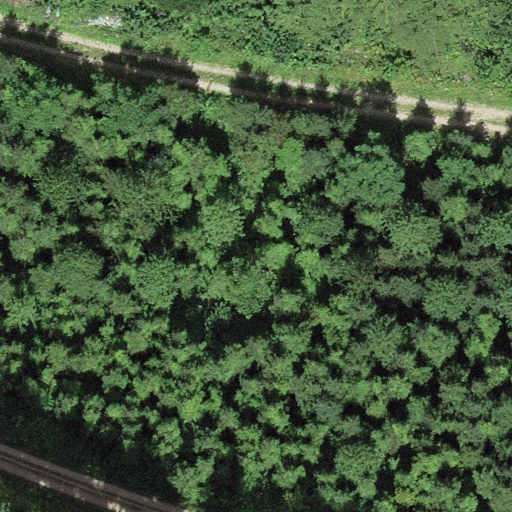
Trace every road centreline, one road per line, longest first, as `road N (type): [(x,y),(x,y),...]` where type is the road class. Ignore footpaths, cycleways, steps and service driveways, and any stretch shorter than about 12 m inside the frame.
road 1 (track): [(0,24),(215,85),(511,121)]
road 2 (track): [(151,511),(0,462)]
